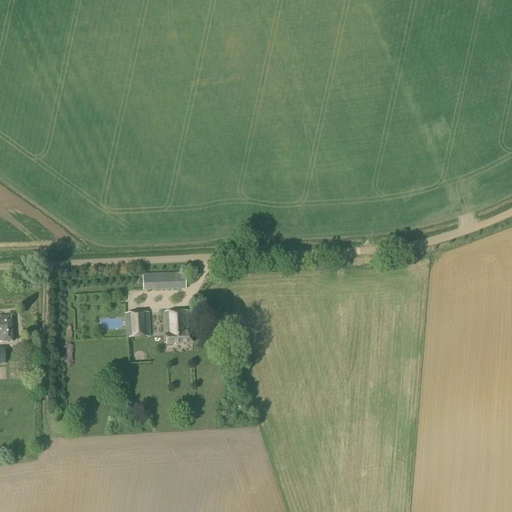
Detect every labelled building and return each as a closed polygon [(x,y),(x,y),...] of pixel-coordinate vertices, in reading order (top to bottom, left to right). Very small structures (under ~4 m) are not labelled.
[(185,273),(175,274),(175,290),(185,290),(185,273)] [(143,292),(153,291),(152,274),(142,275),(143,292)] [(185,333),(184,312),(162,314),(164,335),(163,335),(164,346),(189,344),(188,333),(185,333)] [(126,339),(150,338),(149,313),(124,315),(126,339)] [(0,343),(10,343),(9,317),(0,317),(0,343)]
